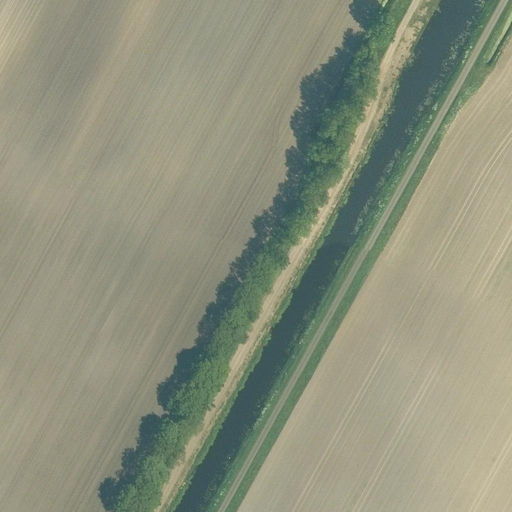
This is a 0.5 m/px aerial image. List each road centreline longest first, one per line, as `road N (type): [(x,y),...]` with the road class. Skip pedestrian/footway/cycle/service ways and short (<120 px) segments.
road 1 (unclassified): [(223,511),(506,0)]
road 2 (track): [(156,511),(331,196),(362,133),(389,42),(414,0)]
